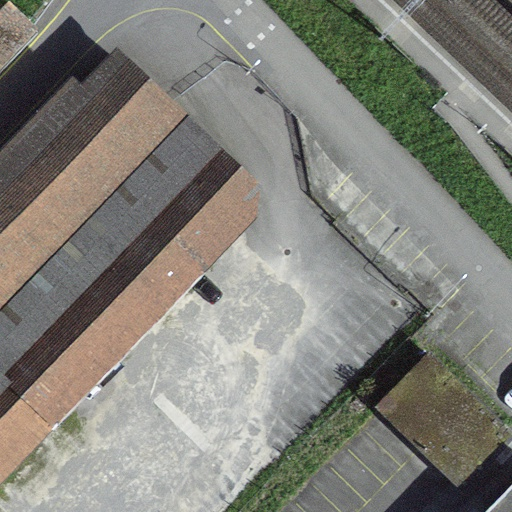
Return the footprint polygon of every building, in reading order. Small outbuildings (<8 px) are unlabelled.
[(511,0),(499,0),(511,12),(511,0)] [(0,69),(37,31),(9,4),(0,13),(0,69)] [(0,317),(190,122),(118,53),(81,91),(73,83),(0,158),(0,317)] [(0,486),(274,203),(190,122),(0,317),(0,486)] [(462,497),(511,445),(511,436),(428,355),(373,411),(462,497)] [(511,511),(511,491),(491,511),(511,511)]
